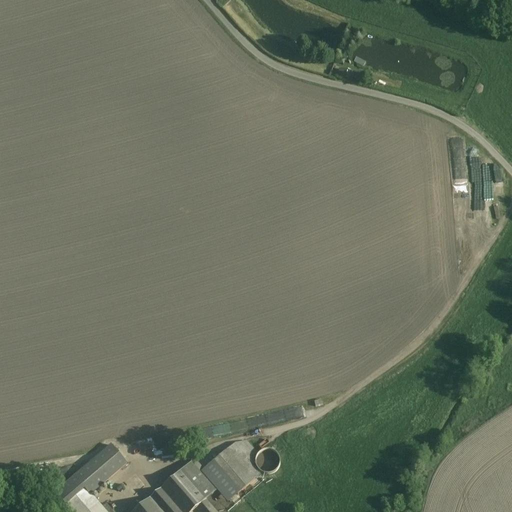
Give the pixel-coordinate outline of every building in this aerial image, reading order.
[(361,79),(363,72),(340,67),(339,74),(361,79)] [(235,445),(215,462),(242,493),(261,477),(253,467),(257,454),(247,442),(235,445)] [(111,446),(56,493),(71,511),(104,511),(91,496),(127,464),(111,446)] [(195,461),(135,511),(193,511),(197,509),(198,511),(214,511),(206,501),(219,490),(195,461)] [(215,462),(202,473),(230,504),(242,493),(215,462)]
